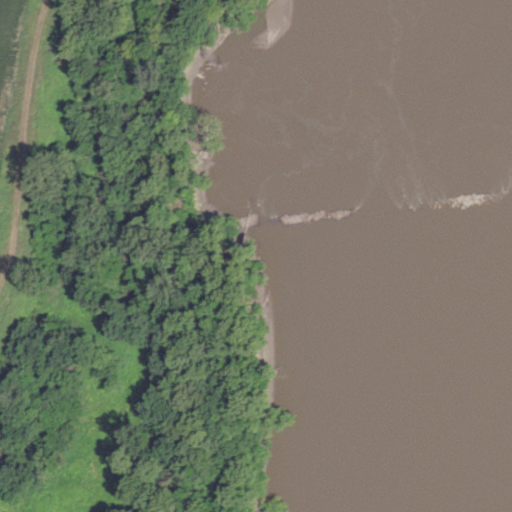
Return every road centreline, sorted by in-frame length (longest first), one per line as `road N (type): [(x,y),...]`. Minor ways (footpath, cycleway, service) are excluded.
road 1 (track): [(13,511),(102,438),(133,397),(134,359),(71,294),(68,255),(85,159),(33,117)]
road 2 (track): [(0,294),(23,212),(54,0)]
